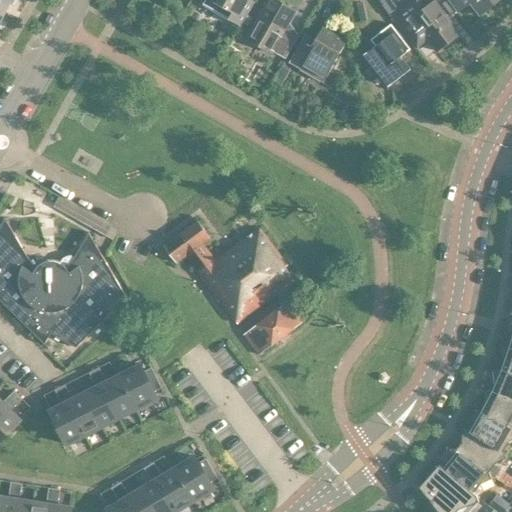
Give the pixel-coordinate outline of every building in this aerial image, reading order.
[(0,0),(0,14),(8,0),(0,0)] [(204,0),(201,5),(239,27),(253,3),(248,0),(204,0)] [(284,29),(294,12),(273,0),(268,0),(246,40),(270,54),(271,52),(284,59),(297,36),(284,29)] [(426,40),(436,52),(458,35),(433,2),(431,0),(422,0),(419,2),(407,12),(403,8),(391,18),(394,22),(415,49),(426,40)] [(446,0),(457,14),(470,4),(479,17),(501,0),(446,0)] [(350,6),(352,14),(364,12),(363,3),(350,6)] [(363,55),(364,57),(359,60),(360,69),(363,70),(370,65),(387,87),(409,70),(400,58),(409,50),(390,25),(369,41),(374,47),(363,55)] [(304,34),(287,63),(322,83),(346,42),(322,28),(315,40),(304,34)] [(225,68),(231,56),(224,52),(218,64),(225,68)] [(283,81),(289,71),(281,67),(276,76),(283,81)] [(64,267),(61,264),(58,262),(54,261),(46,261),(43,263),(39,264),(36,267),(34,270),(4,219),(0,225),(0,301),(44,345),(50,333),(75,348),(125,298),(87,233),(66,270),(64,267)] [(283,289),(293,282),(283,269),(286,266),(258,228),(214,261),(201,244),(209,238),(197,222),(162,247),(175,264),(185,256),(236,324),(283,289)] [(267,317),(282,337),(306,319),(291,299),(267,317)] [(282,337),(267,317),(243,335),(258,355),(282,337)] [(511,349),(508,349),(508,348),(506,347),(499,349),(503,364),(500,370),(500,371),(511,375),(511,349)] [(139,365),(117,377),(126,393),(148,382),(155,379),(150,368),(143,372),(139,365)] [(88,374),(92,381),(102,376),(98,368),(88,374)] [(494,385),(491,391),(491,392),(511,401),(511,375),(500,371),(500,370),(499,369),(492,370),(494,385)] [(92,381),(95,388),(100,385),(118,419),(135,410),(126,393),(117,377),(105,383),(102,376),(92,381)] [(148,382),(126,393),(135,410),(157,399),(153,393),(161,389),(155,379),(148,382)] [(95,388),(83,394),(100,428),(118,419),(100,385),(95,388)] [(54,391),(57,398),(67,393),(64,386),(54,391)] [(21,399),(13,391),(7,397),(15,405),(21,399)] [(511,401),(491,392),(491,391),(490,391),(483,391),(484,406),(481,412),(481,413),(511,429),(511,401)] [(57,398),(61,405),(66,403),(83,437),(100,428),(83,394),(71,400),(67,393),(57,398)] [(2,403),(6,407),(0,412),(0,441),(20,421),(10,411),(15,405),(7,397),(2,403)] [(66,403),(61,405),(48,412),(65,446),(83,437),(66,403)] [(472,411),(473,426),(469,432),(501,452),(502,452),(507,443),(511,439),(511,429),(481,413),(481,412),(479,411),(472,411)] [(468,431),(461,430),(460,446),(457,451),(456,451),(487,474),(488,474),(493,478),(498,470),(492,466),(494,464),(505,458),(502,452),(501,452),(469,432),(468,431)] [(479,485),(491,479),(488,474),(487,474),(456,451),(457,451),(455,450),(448,449),(447,464),(442,469),(472,494),(479,485)] [(182,486),(204,473),(210,469),(204,459),(198,463),(194,457),(173,470),(182,486)] [(153,463),(143,469),(147,476),(157,470),(153,463)] [(476,497),(472,494),(442,469),(438,466),(436,468),(434,466),(425,476),(427,478),(424,481),(425,487),(428,490),(424,494),(437,511),(444,505),(451,511),(468,511),(478,502),(476,497)] [(210,483),(217,479),(210,469),(204,473),(182,486),(192,502),(213,490),(210,483)] [(147,476),(151,483),(156,480),(175,511),(176,511),(192,502),(182,486),(173,470),(161,477),(157,470),(147,476)] [(175,511),(156,480),(151,483),(140,489),(153,511),(175,511)] [(10,482),(9,490),(20,492),(21,484),(10,482)] [(114,495),(124,490),(120,483),(110,489),(114,495)] [(48,488),(47,496),(58,498),(59,490),(48,488)] [(114,495),(118,502),(123,499),(130,511),(153,511),(140,489),(128,496),(124,490),(114,495)] [(9,490),(7,498),(13,499),(10,511),(30,511),(32,502),(19,500),(20,492),(9,490)] [(493,511),(494,511),(501,511),(507,505),(494,495),(486,506),(492,511),(493,511)] [(56,506),(58,498),(47,496),(45,504),(51,505),(49,511),(70,511),(71,508),(56,506)] [(0,511),(10,511),(13,499),(7,498),(0,497),(0,511)] [(130,511),(123,499),(118,502),(106,510),(107,511),(130,511)] [(45,504),(32,502),(30,511),(49,511),(51,505),(45,504)]
